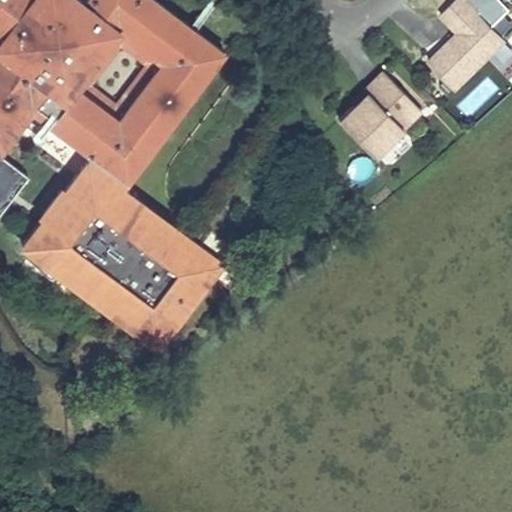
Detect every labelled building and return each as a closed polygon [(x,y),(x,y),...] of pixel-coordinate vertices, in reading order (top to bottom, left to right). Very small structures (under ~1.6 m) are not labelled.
[(81,0),(0,0),(0,141),(3,144),(30,108),(90,153),(63,189),(61,187),(40,215),(42,216),(21,244),(138,334),(146,323),(165,337),(212,275),(194,261),(202,250),(121,187),(224,53),(154,0),(81,0),(82,0),(81,0)] [(432,56),(459,84),(509,37),(475,0),(455,0),(445,9),(463,28),(432,56)] [(424,107),(384,68),(365,87),(368,90),(341,118),(378,154),(424,107)] [(221,264),(202,250),(194,261),(212,275),(221,264)] [(138,334),(156,348),(165,337),(146,323),(138,334)]
